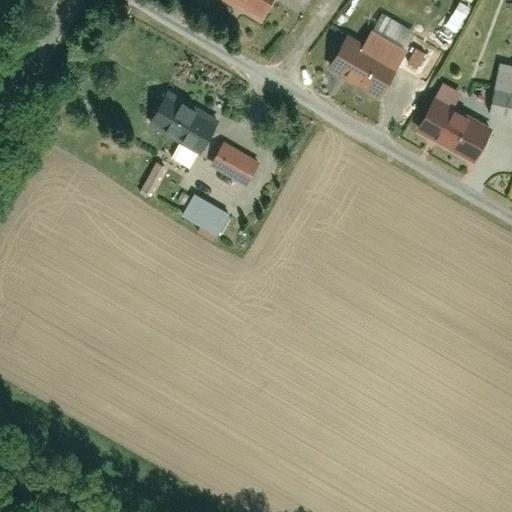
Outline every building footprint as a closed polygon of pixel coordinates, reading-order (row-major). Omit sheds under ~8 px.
[(238,0),(268,19),(279,0),(238,0)] [(437,48),(384,23),(372,47),(426,73),(437,48)] [(353,40),(337,71),(382,95),(399,64),(353,40)] [(511,66),(509,66),(500,114),(511,116),(511,66)] [(181,89),(159,127),(206,155),(229,117),(181,89)] [(441,102),(423,135),(479,165),(497,132),(441,102)] [(235,144),(219,169),(257,193),(273,167),(235,144)] [(160,164),(145,194),(160,202),(176,172),(160,164)] [(203,195),(190,217),(222,235),(234,213),(203,195)]
